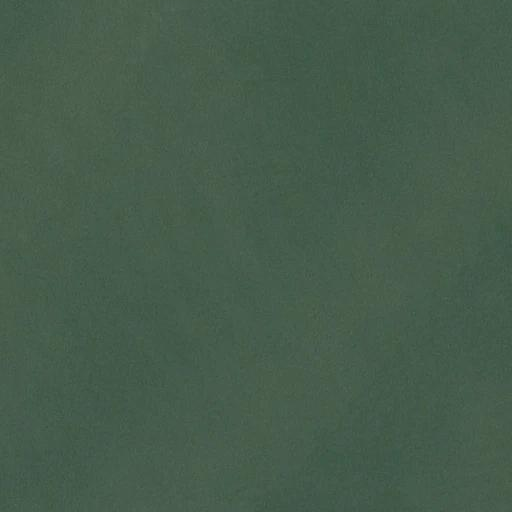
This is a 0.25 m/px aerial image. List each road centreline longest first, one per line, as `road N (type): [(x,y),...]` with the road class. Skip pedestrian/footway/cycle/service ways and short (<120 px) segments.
road 1 (motorway): [(219,0),(426,287),(511,437)]
road 2 (motorway): [(274,0),(364,118),(511,349)]
road 3 (motorway): [(511,259),(330,0)]
road 4 (motorway): [(511,177),(387,0)]
